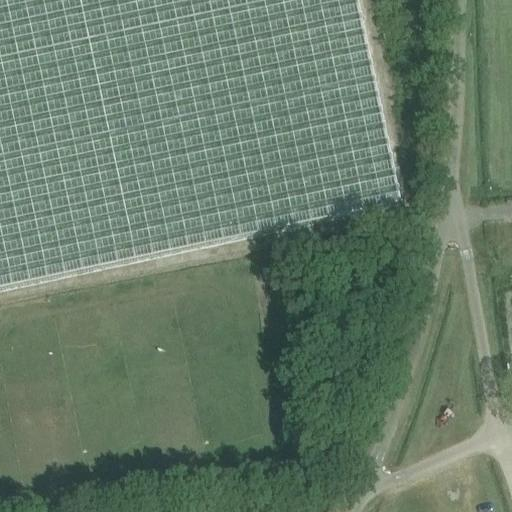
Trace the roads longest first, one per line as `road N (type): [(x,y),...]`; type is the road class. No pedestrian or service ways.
road 1 (unclassified): [(363,483),(435,301),(454,201)]
road 2 (unclassified): [(454,201),(500,432)]
road 3 (unclassified): [(454,201),(457,0)]
road 4 (unclassified): [(363,483),(500,432)]
